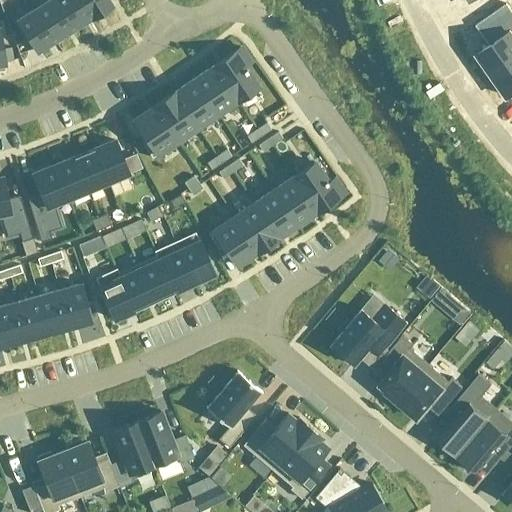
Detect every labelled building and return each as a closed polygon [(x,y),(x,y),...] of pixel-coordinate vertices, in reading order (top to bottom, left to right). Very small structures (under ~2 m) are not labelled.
[(56,0),(45,0),(35,7),(55,38),(73,27),(56,0)] [(56,0),(73,27),(91,15),(81,0),(56,0)] [(108,0),(81,0),(91,15),(92,16),(111,5),(108,0)] [(511,11),(507,4),(476,25),(490,45),(477,54),(492,75),(511,61),(511,11)] [(35,50),(55,38),(35,7),(16,19),(35,50)] [(237,101),(259,86),(245,67),(251,63),(240,47),(214,65),(214,66),(237,101)] [(511,61),(492,75),(507,97),(511,93),(511,61)] [(237,101),(214,66),(193,80),(217,114),(237,101)] [(217,114),(193,80),(174,93),(198,128),(217,114)] [(198,128),(174,93),(174,92),(154,105),(154,106),(178,141),(198,128)] [(133,120),(147,140),(142,143),(152,158),(178,141),(154,106),(133,120)] [(261,136),(271,130),(267,123),(257,130),(261,136)] [(261,136),(257,130),(247,137),(251,143),(261,136)] [(268,139),(273,146),(283,139),(278,132),(268,139)] [(258,146),(263,152),(273,146),(268,139),(258,146)] [(115,140),(94,149),(107,182),(128,174),(115,140)] [(94,149),(74,157),(87,190),(107,182),(94,149)] [(227,150),(217,157),(222,163),(232,157),(227,150)] [(87,190),(74,157),(54,165),(68,199),(87,190)] [(207,164),(212,170),(222,163),(217,157),(207,164)] [(238,159),(228,166),(233,173),(243,166),(238,159)] [(333,178),(327,182),(314,162),(293,176),(317,211),(317,212),(344,194),(333,178)] [(41,194),(27,200),(40,242),(51,239),(49,231),(61,227),(54,204),(67,199),(54,166),(33,174),(41,194)] [(218,173),(223,179),(233,173),(228,166),(218,173)] [(198,182),(194,176),(187,181),(192,187),(198,182)] [(297,224),(317,211),(293,176),(273,190),(297,224)] [(2,178),(0,178),(0,214),(1,214),(8,237),(20,234),(22,242),(33,238),(30,230),(20,196),(6,198),(2,178)] [(192,187),(196,193),(203,189),(198,182),(192,187)] [(273,190),(253,203),(277,238),(297,224),(273,190)] [(170,201),(174,209),(185,203),(181,195),(170,201)] [(257,252),(277,238),(253,203),(234,216),(257,252)] [(99,217),(104,228),(111,225),(107,213),(99,217)] [(148,216),(141,220),(145,229),(152,225),(148,216)] [(208,234),(218,249),(223,246),(237,266),(257,252),(234,216),(208,234)] [(96,232),(104,228),(99,217),(91,220),(96,232)] [(141,220),(134,223),(138,232),(145,229),(141,220)] [(194,283),(215,273),(196,232),(175,242),(194,283)] [(108,233),(101,236),(105,245),(112,242),(108,233)] [(101,236),(94,240),(98,249),(105,245),(101,236)] [(194,283),(175,242),(156,251),(175,292),(194,283)] [(60,251),(49,255),(51,263),(63,259),(60,251)] [(140,268),(155,301),(175,292),(156,251),(155,251),(159,259),(140,268)] [(49,255),(37,259),(40,267),(51,263),(49,255)] [(19,265),(8,269),(10,276),(22,273),(19,265)] [(120,277),(117,269),(116,269),(135,310),(136,310),(155,301),(140,268),(120,277)] [(8,269),(0,271),(0,279),(10,276),(8,269)] [(114,320),(135,310),(116,269),(95,279),(114,320)] [(69,327),(91,321),(80,284),(59,290),(69,327)] [(38,296),(49,333),(69,328),(69,327),(59,290),(38,296)] [(28,339),(49,333),(38,296),(17,302),(28,339)] [(0,306),(0,320),(7,345),(28,339),(17,302),(0,306)] [(340,333),(330,345),(338,351),(335,354),(346,364),(349,361),(353,364),(373,340),(384,349),(406,323),(387,307),(375,322),(360,309),(350,322),(347,319),(337,330),(340,333)] [(398,402),(429,365),(411,349),(414,345),(402,335),(381,359),(392,368),(378,385),(381,388),(379,390),(389,399),(391,396),(398,402)] [(448,380),(429,365),(398,402),(417,419),(432,402),(442,411),(463,387),(451,377),(448,380)] [(261,391),(238,371),(207,408),(229,427),(219,439),(229,448),(249,423),(240,415),(261,391)] [(457,456),(494,412),(479,400),(492,385),(479,374),(450,409),(458,416),(438,439),(457,456)] [(160,411),(136,420),(155,468),(178,459),(179,463),(194,458),(185,434),(172,439),(160,411)] [(507,451),(508,452),(511,447),(511,427),(494,412),(457,456),(476,472),(479,469),(486,475),(507,451)] [(243,445),(273,471),(310,427),(299,418),(296,421),(287,413),(271,433),(260,424),(243,445)] [(110,463),(117,482),(119,487),(134,481),(132,477),(155,468),(136,420),(112,430),(123,458),(110,463)] [(310,427),(273,471),(292,487),(290,489),(301,499),(323,473),(313,465),(327,447),(319,440),(321,437),(310,427)] [(66,450),(62,451),(80,497),(103,488),(104,492),(119,486),(110,464),(107,457),(95,462),(87,442),(83,443),(81,440),(65,446),(66,450)] [(46,481),(33,486),(42,510),(43,511),(52,511),(59,509),(58,506),(80,497),(62,451),(52,455),(51,452),(36,457),(46,481)] [(314,498),(326,507),(328,505),(331,511),(387,511),(370,483),(356,492),(349,480),(351,478),(339,468),(314,498)] [(29,511),(33,511),(41,509),(41,510),(42,510),(33,486),(33,485),(32,485),(32,486),(22,490),(22,489),(21,490),(29,511)]
